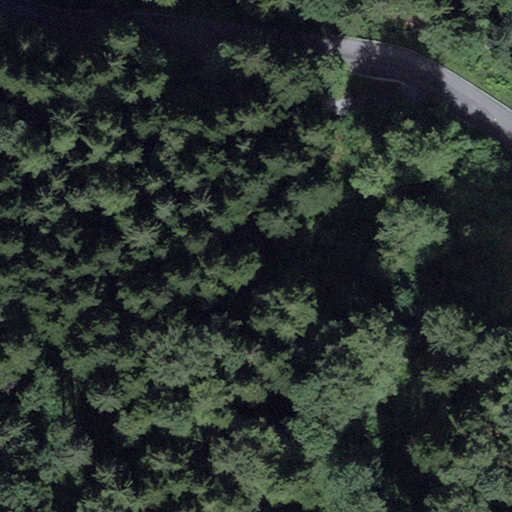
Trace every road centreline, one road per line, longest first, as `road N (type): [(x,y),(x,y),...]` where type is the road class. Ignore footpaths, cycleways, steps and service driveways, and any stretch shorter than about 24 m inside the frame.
road 1 (tertiary): [(0,6),(78,25),(212,34),(392,63),(511,124)]
road 2 (track): [(436,81),(399,100),(186,101),(0,120)]
